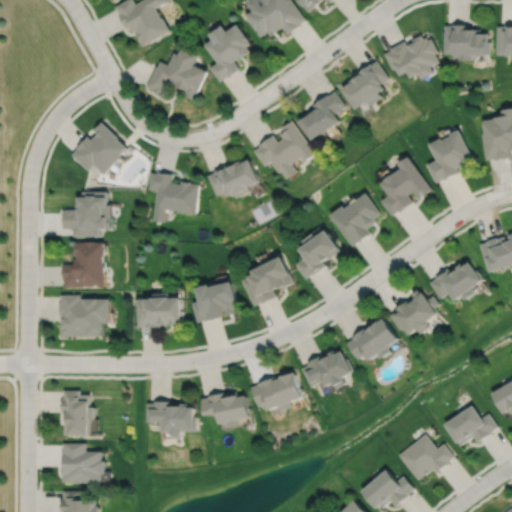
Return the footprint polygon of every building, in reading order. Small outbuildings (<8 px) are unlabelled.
[(128,0),(115,7),(119,14),(118,15),(126,29),(131,26),(140,43),(141,43),(144,47),(170,33),(163,20),(162,20),(156,10),(168,3),(166,0),(145,0),(136,5),(133,0),(128,0)] [(247,17),(252,23),(252,24),(257,31),(258,31),(262,38),(269,33),(272,37),(284,28),(289,35),(301,26),(301,25),(307,20),(291,0),(260,0),(259,1),(261,4),(253,11),(254,12),(247,17)] [(299,0),(310,12),(317,6),(318,8),(327,0),(330,4),(334,0),(299,0)] [(445,27),(445,55),(453,55),(453,59),(459,59),(459,62),(472,63),(472,58),(487,58),(487,56),(490,56),(490,43),(488,43),(489,34),(481,34),(481,30),(468,30),(468,25),(452,25),(452,27),(445,27)] [(497,27),(497,56),(504,56),(504,58),(511,58),(511,25),(505,25),(505,27),(497,27)] [(209,37),(212,41),(205,46),(218,64),(211,69),(221,83),(227,78),(228,79),(241,70),(235,62),(242,57),(243,59),(251,53),(248,48),(251,45),(238,26),(227,34),(222,27),(209,37)] [(384,55),(393,72),(395,70),(400,79),(407,75),(410,81),(419,77),(421,81),(433,74),(430,69),(439,64),(435,55),(438,53),(431,40),(428,41),(427,38),(423,40),(421,36),(412,41),(414,44),(407,48),(405,42),(390,50),(391,51),(384,55)] [(160,62),(158,68),(156,67),(149,85),(153,87),(153,88),(164,93),(170,81),(174,83),(174,84),(181,87),(182,86),(186,88),(184,93),(195,98),(206,72),(194,67),(198,57),(181,50),(179,56),(174,54),(169,66),(160,62)] [(341,87),(355,107),(366,99),(369,105),(382,96),(379,91),(384,87),(381,83),(388,78),(377,61),(370,66),(370,65),(357,74),(359,76),(353,80),(352,79),(341,87)] [(301,118),(309,129),(307,130),(310,134),(312,133),(314,136),(338,118),(334,112),(345,104),(334,89),(327,95),(327,93),(314,102),(316,105),(306,112),(307,114),(301,118)] [(483,118),(484,132),(483,132),(486,159),(494,158),(495,159),(511,157),(510,149),(511,148),(511,105),(501,107),(502,114),(493,115),(494,117),(483,118)] [(255,149),(266,164),(272,159),(280,171),(283,169),(288,176),(299,168),(294,161),(303,154),(306,159),(318,151),(293,118),(283,125),(286,129),(282,132),(285,136),(280,140),(274,133),(260,143),(261,145),(255,149)] [(103,119),(95,128),(99,131),(93,138),(89,134),(78,146),(79,147),(73,153),(90,169),(96,163),(105,172),(121,154),(120,153),(128,145),(119,136),(120,135),(103,119)] [(429,142),(437,159),(427,163),(436,182),(444,178),(445,179),(461,172),(458,166),(461,164),(462,166),(471,161),(471,160),(474,158),(459,127),(450,132),(451,133),(442,138),(441,136),(429,142)] [(381,200),(392,214),(399,209),(400,211),(414,201),(408,194),(414,190),(417,194),(421,191),(424,195),(433,188),(408,155),(397,162),(400,166),(392,172),(382,178),(383,179),(379,182),(389,194),(381,200)] [(209,174),(218,193),(228,189),(230,194),(236,191),(238,196),(252,189),(250,185),(252,184),(251,183),(262,178),(251,156),(244,160),(243,158),(231,164),(230,162),(216,169),(216,171),(209,174)] [(151,171),(150,187),(158,188),(154,218),(166,220),(167,207),(180,208),(180,210),(197,212),(200,183),(192,182),(192,180),(182,179),(182,182),(173,181),(174,172),(159,170),(159,172),(151,171)] [(62,209),(62,223),(63,223),(63,227),(73,227),(74,235),(93,235),(93,234),(100,234),(100,227),(112,227),(112,203),(108,203),(108,189),(83,189),(83,194),(79,194),(79,202),(77,202),(77,209),(75,209),(75,208),(66,208),(66,209),(62,209)] [(329,213),(352,245),(358,241),(359,242),(372,233),(368,227),(377,221),(374,218),(381,213),(365,191),(344,206),(342,204),(329,213)] [(298,263),(308,277),(314,272),(315,274),(328,265),(324,260),(330,256),(331,258),(341,250),(325,230),(318,235),(315,231),(304,239),(307,243),(302,247),(309,255),(298,263)] [(480,244),(489,270),(511,262),(511,233),(509,234),(511,239),(507,240),(505,236),(498,238),(497,237),(487,240),(488,241),(480,244)] [(63,263),(63,279),(65,279),(65,286),(84,285),(84,284),(95,284),(95,283),(105,283),(105,263),(103,263),(103,254),(105,254),(105,240),(96,241),(96,240),(85,240),(86,241),(75,241),(75,254),(77,254),(77,258),(75,258),(75,263),(63,263)] [(243,278),(256,304),(263,301),(263,302),(278,295),(275,288),(280,286),(280,287),(285,284),(286,286),(296,281),(283,254),(254,268),(255,272),(250,274),(251,275),(243,278)] [(430,282),(441,297),(449,291),(455,299),(461,294),(464,299),(475,291),(472,286),(484,278),(477,269),(476,270),(469,260),(463,265),(461,262),(455,266),(456,268),(451,272),(448,267),(435,276),(436,278),(430,282)] [(193,301),(199,321),(206,319),(207,320),(212,318),(212,319),(218,317),(217,317),(223,315),(221,310),(226,309),(227,314),(234,312),(233,308),(240,306),(233,279),(211,284),(210,282),(197,285),(201,299),(193,301)] [(389,315),(400,329),(403,327),(408,333),(416,328),(419,333),(429,326),(426,321),(439,312),(435,307),(439,303),(433,294),(427,299),(422,291),(420,292),(418,289),(412,293),(414,297),(413,297),(414,298),(409,302),(408,300),(395,309),(396,310),(389,315)] [(61,293),(61,302),(60,302),(60,313),(61,313),(61,335),(102,335),(102,331),(102,321),(110,321),(110,297),(81,297),(81,293),(61,293)] [(137,297),(138,326),(146,325),(146,327),(161,326),(161,323),(167,323),(167,324),(176,324),(176,323),(185,323),(184,309),(182,309),(182,295),(170,296),(170,295),(152,295),(152,297),(137,297)] [(346,343),(358,358),(364,354),(368,360),(377,354),(380,358),(391,351),(387,346),(399,338),(383,317),(377,321),(377,320),(371,324),(371,325),(367,328),(366,327),(352,337),(353,338),(346,343)] [(303,367),(313,385),(325,379),(329,385),(336,382),(339,387),(346,383),(342,376),(353,370),(347,358),(345,359),(341,350),(337,352),(336,349),(328,353),(329,356),(325,358),(323,354),(309,362),(310,363),(303,367)] [(253,386),(260,405),(268,402),(270,409),(281,405),(283,410),(296,405),(294,400),(306,396),(297,371),(290,373),(289,372),(282,375),(283,377),(278,379),(277,376),(260,382),(261,383),(253,386)] [(511,381),(491,393),(503,413),(508,410),(510,414),(511,412),(511,381)] [(64,389),(64,397),(63,397),(63,412),(67,412),(67,419),(65,419),(65,435),(89,435),(90,419),(95,419),(95,406),(89,406),(89,401),(91,401),(91,394),(81,394),(81,389),(64,389)] [(202,398),(206,415),(217,412),(218,416),(219,416),(220,422),(224,422),(225,424),(228,423),(229,426),(242,424),(241,418),(253,415),(248,394),(239,396),(238,391),(225,393),(225,391),(210,395),(210,396),(202,398)] [(148,402),(148,421),(162,421),(162,430),(172,430),(172,434),(173,434),(173,437),(182,437),(182,434),(183,434),(183,430),(198,430),(198,415),(195,415),(195,406),(189,406),(189,403),(180,403),(180,405),(172,405),(172,400),(156,400),(156,402),(148,402)] [(444,424),(457,443),(458,442),(460,445),(473,436),(477,443),(492,433),(491,431),(498,427),(489,413),(482,418),(473,405),(444,424)] [(425,434),(398,455),(418,479),(423,475),(424,476),(433,468),(437,472),(449,463),(448,461),(454,456),(443,443),(437,448),(425,434)] [(63,442),(63,450),(62,450),(62,468),(62,475),(63,475),(63,481),(71,481),(71,482),(102,482),(102,473),(105,473),(105,460),(102,460),(102,451),(86,451),(86,442),(63,442)] [(360,492),(375,509),(379,506),(381,508),(390,501),(395,506),(409,495),(408,494),(414,488),(403,476),(397,481),(386,469),(360,492)] [(64,490),(64,498),(62,498),(62,511),(99,511),(99,506),(97,506),(97,500),(87,499),(87,500),(84,500),(84,490),(64,490)] [(366,511),(355,501),(344,511),(342,509),(339,511),(366,511)]
